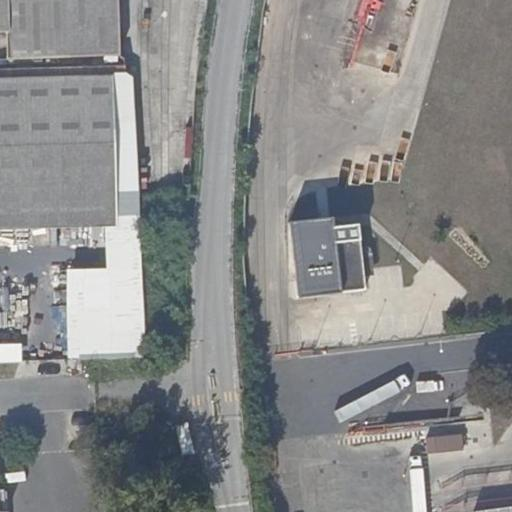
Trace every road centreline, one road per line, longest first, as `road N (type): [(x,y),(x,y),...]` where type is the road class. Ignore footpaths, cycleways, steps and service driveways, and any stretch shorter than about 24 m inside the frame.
road 1 (unknown): [(433,0),(390,129),(278,167),(305,0)]
road 2 (residential): [(511,354),(279,383)]
road 3 (unknown): [(279,383),(324,511)]
